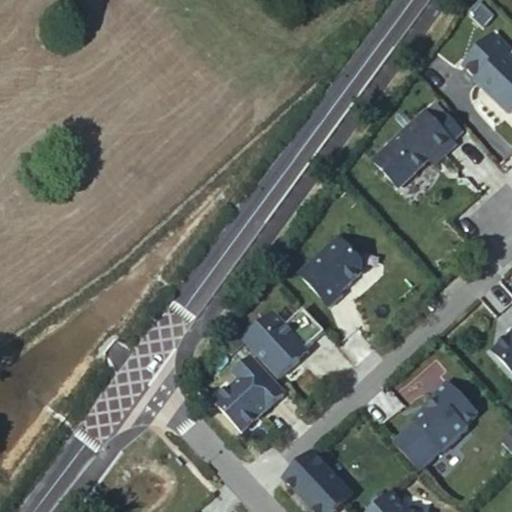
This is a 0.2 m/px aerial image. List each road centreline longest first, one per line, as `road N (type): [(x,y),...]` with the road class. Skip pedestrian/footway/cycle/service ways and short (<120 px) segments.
road 1 (tertiary): [(411,0),(139,372)]
road 2 (residential): [(240,481),(511,237)]
road 3 (tertiary): [(139,372),(35,511)]
road 4 (residential): [(139,372),(240,481)]
